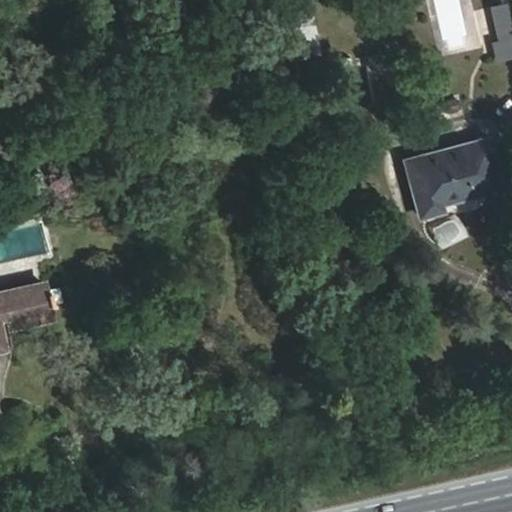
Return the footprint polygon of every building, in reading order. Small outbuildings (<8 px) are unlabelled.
[(511,13),(502,16),(508,48),(508,50),(511,48),(511,13)] [(379,52),(363,55),(371,101),(387,99),(379,52)] [(30,101),(73,95),(70,69),(13,77),(16,103),(30,101)] [(75,108),(73,95),(30,101),(32,113),(75,108)] [(498,193),(490,143),(406,158),(416,214),(437,210),(436,204),(438,204),(498,193)] [(0,318),(4,318),(6,324),(46,315),(41,285),(0,293),(0,318)]
